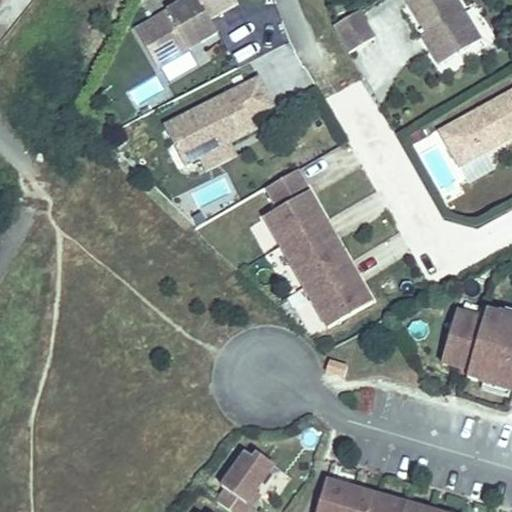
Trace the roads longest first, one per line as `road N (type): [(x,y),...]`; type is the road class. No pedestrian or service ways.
road 1 (residential): [(265,376),(308,385),(342,410),(511,460)]
road 2 (residential): [(511,230),(475,245),(442,239),(414,215),(340,96)]
